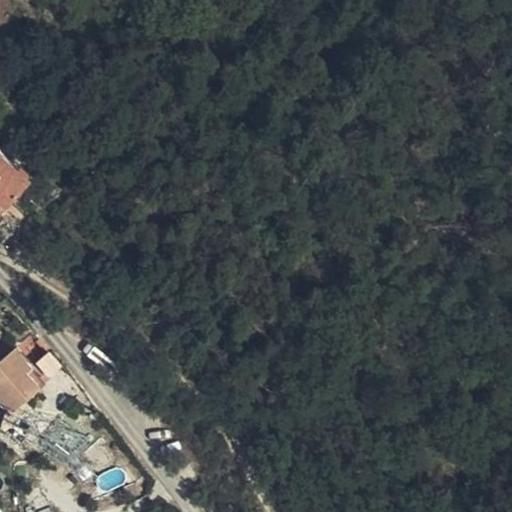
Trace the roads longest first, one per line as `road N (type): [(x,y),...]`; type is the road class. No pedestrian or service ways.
road 1 (track): [(0,254),(57,269),(211,415),(281,511)]
road 2 (residential): [(0,272),(87,372),(188,511)]
